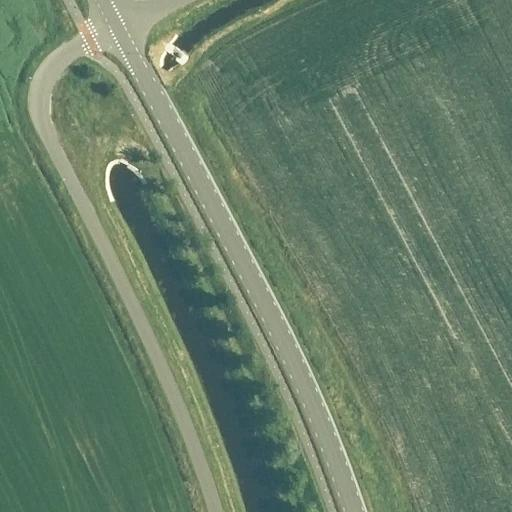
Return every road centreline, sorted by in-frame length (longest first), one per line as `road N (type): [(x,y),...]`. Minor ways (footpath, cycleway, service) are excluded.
road 1 (unclassified): [(118,31),(66,58),(41,94),(44,125),(179,404),(216,511)]
road 2 (tertiary): [(349,511),(308,407),(118,31)]
